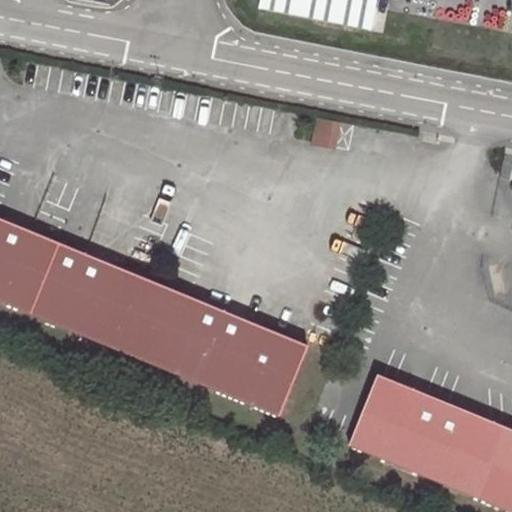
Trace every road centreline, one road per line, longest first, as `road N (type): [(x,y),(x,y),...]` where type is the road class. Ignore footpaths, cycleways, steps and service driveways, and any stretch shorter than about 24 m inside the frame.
road 1 (unknown): [(511,136),(435,160),(314,169),(0,110)]
road 2 (unclassified): [(511,117),(158,49)]
road 3 (unclassified): [(158,49),(0,17)]
